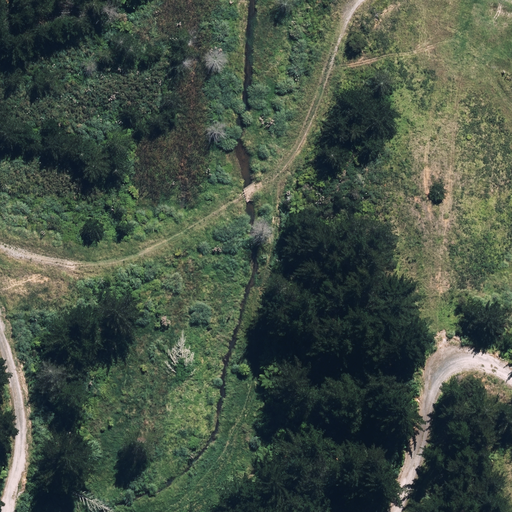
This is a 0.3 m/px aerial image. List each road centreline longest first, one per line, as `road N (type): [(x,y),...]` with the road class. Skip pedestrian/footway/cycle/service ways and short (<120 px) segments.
road 1 (track): [(400,511),(436,378),(475,358),(511,377)]
road 2 (track): [(0,332),(20,418),(19,460),(4,511)]
